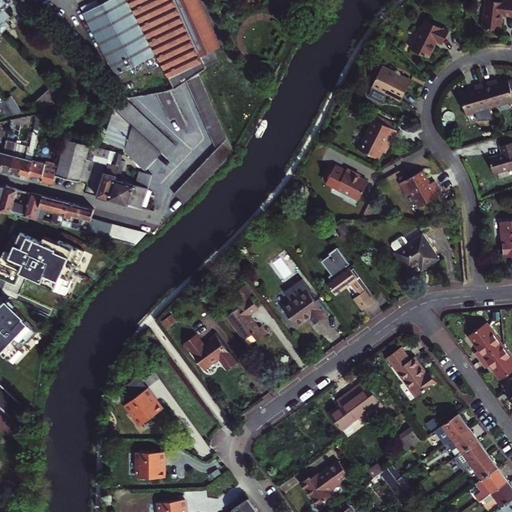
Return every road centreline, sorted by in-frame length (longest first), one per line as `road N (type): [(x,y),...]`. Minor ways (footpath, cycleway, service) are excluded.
road 1 (residential): [(271,511),(239,467),(238,439),(417,304)]
road 2 (residential): [(478,295),(470,198),(430,112),(450,71),(478,57),(511,56)]
road 3 (residential): [(0,176),(162,220)]
road 4 (residential): [(417,304),(511,432)]
